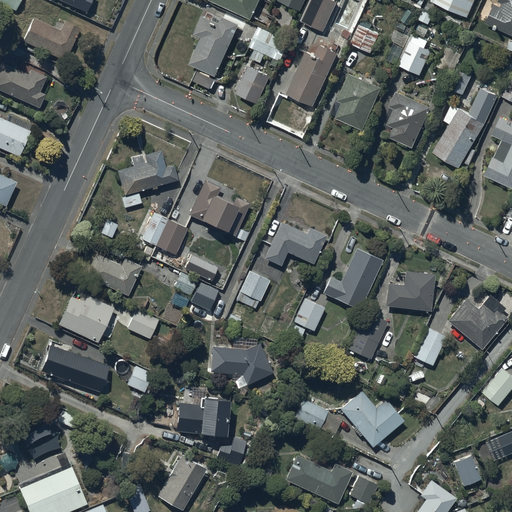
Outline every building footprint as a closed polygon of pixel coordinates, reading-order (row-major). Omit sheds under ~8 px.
[(0,0),(0,2),(16,9),(19,0),(0,0)] [(64,0),(86,10),(90,0),(64,0)] [(216,0),(250,16),(258,0),(216,0)] [(309,0),(301,18),(323,28),(336,0),(309,0)] [(433,0),(467,15),(474,0),(433,0)] [(493,1),(484,20),(511,32),(511,0),(500,0),(501,1),(500,5),(493,1)] [(423,7),(418,17),(428,22),(433,13),(423,7)] [(201,34),(188,60),(214,73),(239,21),(222,13),(219,20),(212,17),(214,14),(207,12),(206,14),(202,13),(194,31),(201,34)] [(60,28),(33,15),(22,38),(65,58),(81,25),(64,18),(60,28)] [(360,17),(350,40),(370,50),(380,31),(369,26),(371,22),(360,17)] [(429,27),(419,22),(414,32),(411,31),(410,33),(406,31),(409,24),(398,19),(391,33),(393,33),(391,38),(394,40),(386,57),(397,62),(398,61),(419,72),(431,48),(424,44),(427,39),(424,37),(429,27)] [(258,24),(249,44),(255,47),(250,56),(260,61),(265,51),(273,55),(270,62),(276,65),(289,38),(258,24)] [(307,46),(286,90),(313,102),(337,49),(319,41),(315,50),(307,46)] [(462,52),(445,44),(435,64),(453,72),(462,52)] [(3,61),(0,67),(0,87),(38,105),(44,92),(38,89),(45,74),(29,67),(27,72),(3,61)] [(237,86),(235,90),(257,100),(271,70),(259,64),(258,65),(250,61),(242,78),(240,76),(235,85),(237,86)] [(457,65),(448,84),(463,91),(472,72),(457,65)] [(214,76),(197,69),(193,79),(209,86),(214,76)] [(511,69),(501,93),(511,98),(511,69)] [(381,84),(349,70),(331,111),(335,113),(334,115),(362,127),(381,84)] [(433,148),(459,164),(484,119),(497,93),(482,84),(469,110),(453,102),(444,117),(449,120),(433,148)] [(430,103),(396,88),(389,104),(394,106),(387,121),(394,124),(389,134),(411,144),(430,103)] [(9,119),(0,115),(0,145),(19,154),(30,128),(28,128),(31,122),(11,113),(9,119)] [(511,118),(500,113),(491,132),(502,137),(494,154),(492,153),(484,172),(511,184),(511,118)] [(133,163),(117,168),(125,195),(121,196),(124,206),(141,201),(141,199),(145,198),(144,193),(140,194),(138,189),(152,185),(152,187),(157,186),(156,184),(178,177),(173,161),(171,162),(169,158),(165,159),(161,147),(131,156),(133,163)] [(0,200),(6,203),(16,179),(0,171),(0,200)] [(204,178),(188,212),(198,217),(199,214),(225,226),(224,229),(233,233),(233,234),(244,240),(248,230),(237,225),(248,200),(234,194),(232,200),(216,193),(220,185),(204,178)] [(153,210),(142,237),(154,242),(149,254),(183,269),(189,255),(177,250),(188,226),(153,210)] [(107,217),(100,229),(111,235),(117,222),(107,217)] [(280,219),(263,256),(280,263),(282,258),(285,260),(287,255),(284,254),(286,249),(312,261),(325,233),(308,225),(305,230),(280,219)] [(328,274),(321,290),(360,307),(382,257),(354,245),(340,279),(328,274)] [(95,251),(85,274),(128,294),(129,292),(132,294),(136,285),(133,283),(142,265),(124,256),(121,263),(95,251)] [(197,277),(180,269),(173,285),(190,293),(197,277)] [(269,278),(248,269),(239,290),(240,290),(236,298),(255,306),(258,298),(260,299),(269,278)] [(433,271),(404,269),(403,282),(387,281),(384,303),(429,308),(433,271)] [(199,279),(190,299),(209,308),(218,288),(199,279)] [(472,286),(446,318),(480,347),(507,316),(505,315),(510,310),(489,292),(485,297),(472,286)] [(71,293),(57,322),(97,340),(100,333),(110,337),(118,319),(109,314),(114,305),(87,293),(84,299),(71,293)] [(324,306),(303,296),(292,319),(313,329),(324,306)] [(158,317),(135,307),(126,326),(150,336),(158,317)] [(365,309),(347,346),(369,356),(387,319),(365,309)] [(305,329),(292,321),(287,330),(300,337),(305,329)] [(425,324),(411,354),(431,363),(445,333),(425,324)] [(235,345),(212,344),(210,370),(232,371),(231,379),(236,379),(239,385),(273,371),(260,341),(254,343),(250,335),(244,337),(236,336),(235,345)] [(109,363),(49,342),(40,368),(58,375),(57,377),(64,379),(64,377),(100,390),(109,363)] [(133,363),(119,356),(115,364),(129,371),(133,363)] [(135,363),(127,382),(137,387),(146,368),(135,363)] [(511,373),(502,366),(482,390),(498,403),(511,386),(511,373)] [(360,388),(339,406),(354,424),(352,426),(359,434),(361,433),(371,444),(403,417),(385,397),(375,405),(360,388)] [(201,402),(178,399),(175,429),(197,431),(197,429),(226,431),(230,395),(202,392),(201,402)] [(303,397),(294,415),(334,433),(341,417),(326,410),(327,408),(303,397)] [(75,414),(63,408),(58,419),(70,424),(75,414)] [(122,439),(100,429),(92,447),(115,457),(122,439)] [(511,429),(486,439),(494,458),(511,450),(511,429)] [(221,440),(216,456),(239,463),(247,439),(233,435),(230,443),(221,440)] [(206,466),(182,451),(157,493),(183,507),(191,493),(193,494),(201,481),(198,479),(206,466)] [(456,458),(453,460),(462,483),(479,477),(469,451),(456,456),(456,458)] [(295,453),(284,477),(336,501),(351,468),(333,460),(329,468),(295,453)] [(69,460),(18,482),(30,511),(26,511),(62,511),(87,502),(69,460)] [(377,482),(358,473),(349,492),(357,496),(352,506),(365,506),(367,501),(368,502),(377,482)] [(430,477),(419,493),(424,496),(412,511),(443,511),(455,496),(430,477)] [(140,483),(124,489),(134,511),(141,511),(151,508),(140,483)] [(103,503),(78,511),(103,511),(106,511),(103,503)]
